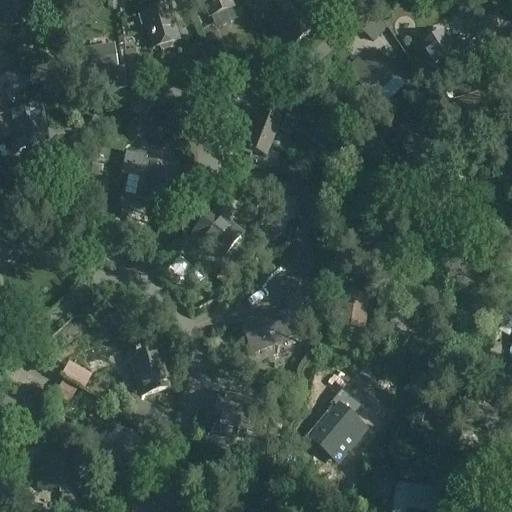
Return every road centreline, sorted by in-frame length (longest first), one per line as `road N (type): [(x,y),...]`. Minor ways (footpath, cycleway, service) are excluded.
road 1 (residential): [(143,281),(204,143),(372,0)]
road 2 (track): [(196,163),(355,205),(497,205)]
road 3 (residential): [(116,511),(157,488),(198,377),(198,349),(143,281)]
road 4 (residential): [(430,208),(395,301),(397,329),(413,340)]
road 5 (residential): [(0,202),(22,201),(54,218),(97,278)]
road 6 (residential): [(0,365),(97,278)]
